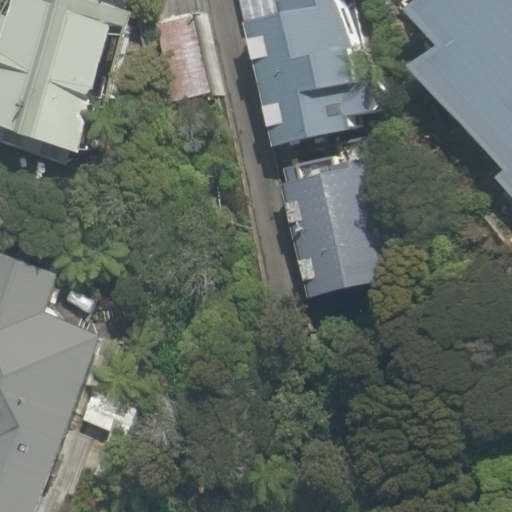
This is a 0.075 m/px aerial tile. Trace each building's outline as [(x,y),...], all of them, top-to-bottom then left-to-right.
[(139,30),(50,0),(14,0),(0,42),(0,126),(95,159),(139,30)] [(323,0),(263,12),(291,147),(379,129),(353,0),(323,0)] [(511,0),(451,0),(428,21),(448,44),(419,69),(511,177),(511,180),(506,186),(511,193),(511,0)] [(297,181),(320,302),(403,286),(380,165),(297,181)] [(109,337),(53,313),(64,289),(0,261),(0,426),(60,452),(109,337)] [(156,410),(105,384),(86,423),(112,436),(98,465),(122,477),(137,449),(156,410)]
